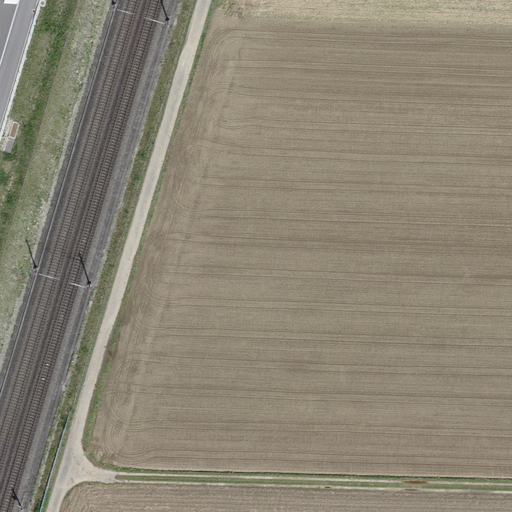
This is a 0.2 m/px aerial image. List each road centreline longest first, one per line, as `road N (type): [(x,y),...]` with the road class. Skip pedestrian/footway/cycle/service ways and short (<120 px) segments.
road 1 (track): [(52,511),(204,0)]
road 2 (track): [(511,487),(115,477),(65,466)]
